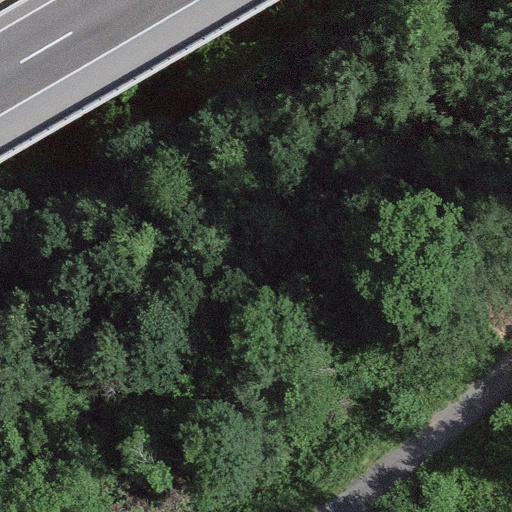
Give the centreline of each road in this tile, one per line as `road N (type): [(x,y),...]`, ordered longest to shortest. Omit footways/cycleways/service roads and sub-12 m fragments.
road 1 (track): [(340,511),(511,368)]
road 2 (motorway): [(0,74),(127,0)]
